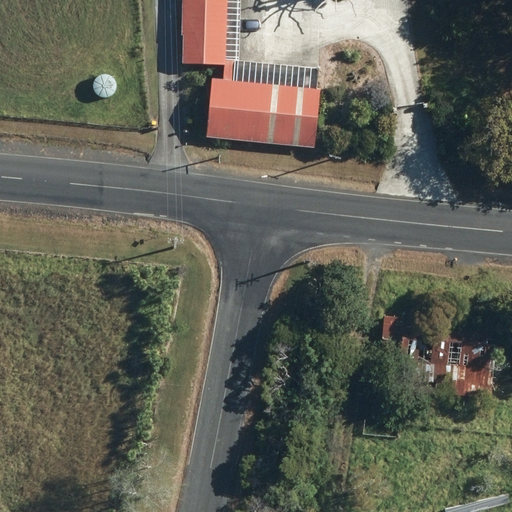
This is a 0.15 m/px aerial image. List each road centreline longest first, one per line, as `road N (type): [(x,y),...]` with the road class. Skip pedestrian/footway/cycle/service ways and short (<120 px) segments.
road 1 (unclassified): [(261,207),(200,511)]
road 2 (unclassified): [(0,177),(261,207)]
road 3 (unclassified): [(261,207),(511,230)]
